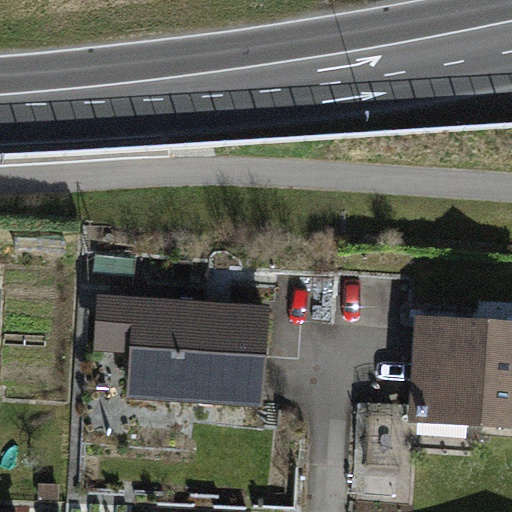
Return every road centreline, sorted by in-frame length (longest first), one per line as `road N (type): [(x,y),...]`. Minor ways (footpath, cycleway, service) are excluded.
road 1 (secondary): [(0,101),(288,77),(511,37)]
road 2 (residential): [(341,304),(330,511)]
